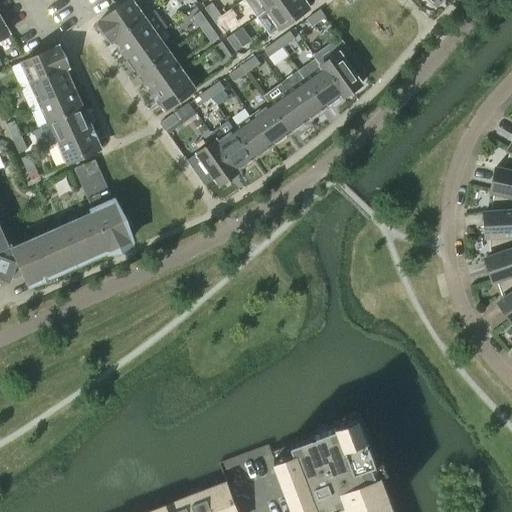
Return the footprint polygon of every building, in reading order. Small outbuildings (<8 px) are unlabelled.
[(114,39),(144,17),(131,0),(128,0),(98,22),(112,41),(114,39)] [(258,0),(266,10),(280,0),(258,0)] [(280,0),(266,10),(279,29),(309,8),(303,0),(280,0)] [(213,21),(221,16),(211,3),(204,8),(213,21)] [(144,18),(144,17),(114,39),(119,46),(117,47),(124,57),(156,35),(167,28),(154,10),(144,18)] [(311,26),(325,17),(319,10),(306,19),(311,26)] [(201,29),(209,24),(199,11),(192,17),(201,29)] [(221,16),(213,21),(223,34),(230,29),(221,16)] [(0,38),(9,33),(0,18),(0,38)] [(209,24),(201,29),(211,42),(218,37),(209,24)] [(289,31),(276,40),(281,48),(294,38),(289,31)] [(235,51),(242,46),(233,33),(226,38),(235,51)] [(169,53),(156,35),(124,57),(132,68),(134,66),(139,74),(169,53)] [(315,59),(316,59),(342,96),(341,96),(342,97),(361,84),(343,59),(351,54),(339,38),(313,56),(315,59)] [(281,48),(276,40),(263,49),(269,57),(281,48)] [(223,60),(230,55),(221,42),(214,47),(223,60)] [(64,68),(65,69),(68,68),(58,46),(22,62),(31,83),(64,68)] [(169,53),(139,74),(144,81),(142,82),(149,93),(181,70),(169,53)] [(241,65),(246,73),(259,63),(254,56),(241,65)] [(342,96),(316,59),(315,59),(298,71),(324,108),(341,96),(342,96)] [(246,73),(241,65),(228,74),(233,82),(246,73)] [(64,68),(31,83),(40,103),(75,87),(70,75),(68,76),(65,69),(64,68)] [(181,70),(149,93),(157,103),(159,102),(164,110),(194,89),(181,70)] [(324,108),(298,71),(281,84),(286,91),(307,121),(324,108)] [(206,90),(211,98),(224,88),(219,81),(206,90)] [(80,98),(75,87),(40,103),(49,122),(82,108),(78,99),(80,98)] [(211,98),(206,90),(193,99),(198,107),(211,98)] [(286,91),(268,104),(289,133),(307,121),(286,91)] [(289,133),(268,104),(251,116),(271,146),(289,133)] [(82,108),(49,122),(57,142),(93,126),(88,115),(85,116),(82,108)] [(164,130),(177,121),(172,114),(159,123),(164,130)] [(251,116),(233,129),(254,158),(271,146),(251,116)] [(12,139),(20,135),(14,121),(6,124),(12,139)] [(210,133),(215,140),(237,172),(238,171),(237,170),(254,158),(233,129),(227,121),(210,133)] [(98,138),(93,126),(57,142),(67,163),(100,148),(96,139),(98,138)] [(20,135),(12,139),(19,153),(27,149),(20,135)] [(187,160),(205,185),(214,178),(219,185),(237,172),(215,140),(187,160)] [(511,151),(510,150),(510,151),(501,169),(495,167),(490,191),(493,192),(494,192),(511,195),(511,151)] [(27,173),(36,169),(29,155),(21,158),(27,173)] [(0,276),(8,279),(7,281),(8,281),(10,275),(15,277),(24,273),(29,284),(108,249),(108,250),(130,240),(113,201),(99,170),(95,159),(74,168),(95,216),(14,252),(14,254),(2,249),(3,247),(0,241),(0,276)] [(511,195),(494,192),(493,192),(489,212),(483,212),(485,237),(489,236),(511,234),(511,195)] [(511,234),(489,236),(490,256),(484,258),(492,281),(496,280),(511,273),(511,234)] [(511,273),(496,280),(502,299),(498,302),(511,322),(511,321),(511,273)] [(394,511),(358,416),(335,424),(336,426),(271,451),(290,503),(313,494),(312,491),(317,489),(317,490),(330,486),(330,484),(335,482),(345,511),(394,511)] [(237,511),(227,483),(206,491),(213,511),(237,511)] [(213,511),(206,491),(185,499),(190,511),(213,511)] [(190,511),(185,499),(165,506),(167,511),(190,511)]
